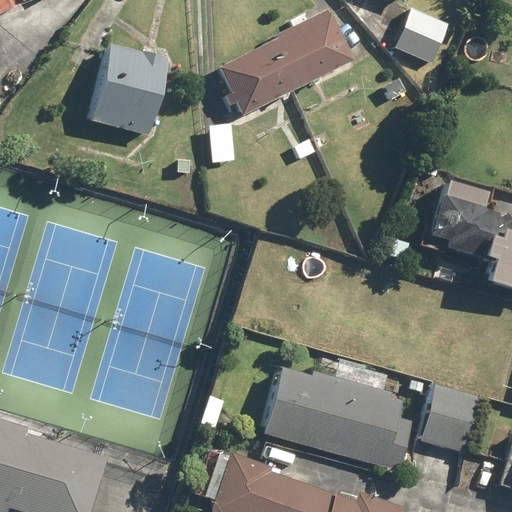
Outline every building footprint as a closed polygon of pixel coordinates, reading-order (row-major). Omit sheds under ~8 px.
[(0,0),(0,14),(25,0),(0,0)] [(431,63),(447,24),(410,9),(394,48),(431,63)] [(352,58),(327,10),(215,67),(241,115),(352,58)] [(169,58),(108,43),(89,121),(150,135),(169,58)] [(226,161),(227,128),(211,128),(210,160),(226,161)] [(426,240),(492,259),(485,282),(511,289),(511,234),(503,232),(509,211),(440,192),(426,240)] [(263,433),(398,472),(417,405),(282,367),(263,433)] [(417,440),(464,454),(481,398),(434,384),(417,440)] [(13,511),(86,511),(102,459),(19,434),(21,428),(0,422),(0,511),(2,511),(3,509),(13,511)] [(511,445),(499,487),(511,490),(511,445)] [(207,511),(210,511),(396,511),(229,452),(207,511)]
